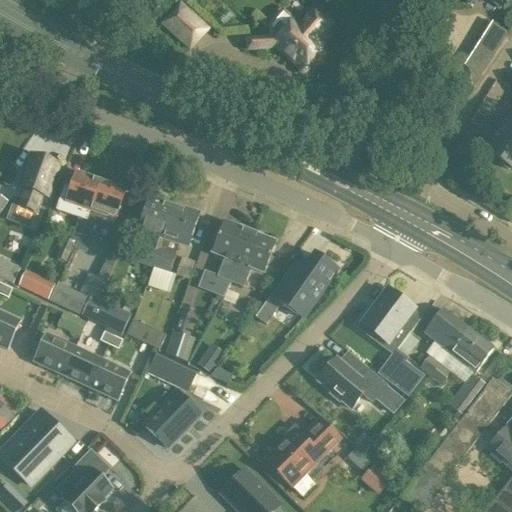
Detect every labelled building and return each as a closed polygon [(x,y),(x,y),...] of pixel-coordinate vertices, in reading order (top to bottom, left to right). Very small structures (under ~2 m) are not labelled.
[(490,0),(490,1),(502,9),(507,0),(460,0),(469,5),(471,0),(490,0)] [(164,20),(159,26),(189,53),(210,29),(202,22),(203,22),(187,8),(180,2),(164,20)] [(299,27),(292,21),(286,29),(278,22),(271,31),(273,39),(245,41),(246,42),(253,41),(253,50),(246,51),(275,50),(296,68),(300,78),(307,80),(312,78),(331,56),(315,41),(329,26),(312,11),(299,27)] [(507,35),(489,23),(460,69),(444,72),(448,94),(472,90),(507,35)] [(511,117),(509,122),(507,121),(485,154),(502,164),(502,167),(508,171),(511,170),(511,117)] [(45,197),(56,167),(32,158),(20,188),(24,190),(18,207),(34,213),(40,195),(45,197)] [(57,212),(78,219),(76,226),(83,229),(100,182),(75,174),(70,190),(65,188),(57,212)] [(100,182),(83,229),(92,232),(94,226),(100,228),(104,217),(114,221),(124,191),(100,182)] [(136,231),(155,237),(151,248),(142,245),(136,263),(153,268),(173,207),(146,199),(136,231)] [(198,215),(173,207),(153,268),(169,273),(174,255),(178,245),(188,248),(198,215)] [(216,279),(229,285),(249,234),(223,224),(211,254),(224,259),(216,279)] [(76,226),(70,242),(88,248),(94,232),(92,232),(83,229),(76,226)] [(275,244),(249,234),(229,285),(242,290),(250,270),(263,275),(275,244)] [(74,243),(64,240),(56,258),(65,262),(68,254),(70,254),(74,243)] [(294,263),(278,285),(255,318),(265,326),(280,305),(297,316),(308,301),(310,303),(322,286),(325,288),(337,271),(314,255),(304,270),(294,263)] [(175,277),(189,278),(191,259),(177,258),(175,277)] [(0,278),(13,285),(20,270),(0,260),(0,278)] [(85,299),(77,315),(90,320),(91,322),(122,337),(131,317),(100,302),(99,305),(96,304),(111,270),(103,266),(97,279),(87,300),(85,299)] [(144,286),(162,292),(168,274),(149,268),(144,286)] [(24,271),(18,286),(47,299),(53,285),(24,271)] [(87,300),(97,279),(88,275),(79,296),(85,299),(87,300)] [(3,286),(0,291),(0,296),(7,300),(12,291),(12,290),(3,286)] [(50,302),(77,315),(85,299),(79,296),(57,286),(50,302)] [(389,290),(373,311),(368,307),(357,322),(397,352),(409,335),(399,328),(412,310),(400,301),(401,299),(389,290)] [(425,335),(449,354),(467,330),(443,312),(425,335)] [(19,324),(0,315),(0,347),(6,351),(19,324)] [(63,315),(57,328),(80,338),(86,325),(63,315)] [(165,338),(132,322),(125,337),(158,352),(165,338)] [(493,351),(467,330),(449,354),(475,374),(493,351)] [(194,338),(171,331),(164,354),(187,361),(194,338)] [(104,333),(99,342),(109,347),(113,337),(104,333)] [(33,363),(61,376),(74,350),(46,337),(33,363)] [(113,337),(109,347),(118,351),(122,342),(113,337)] [(196,367),(208,376),(223,356),(211,347),(196,367)] [(89,389),(101,363),(74,350),(61,376),(89,389)] [(196,374),(157,355),(147,375),(187,394),(196,374)] [(419,371),(428,378),(438,365),(429,358),(419,371)] [(322,377),(317,382),(330,394),(329,396),(339,404),(341,402),(350,410),(362,396),(371,404),(375,400),(394,415),(404,403),(386,387),(386,386),(368,371),(360,380),(336,360),(331,366),(330,365),(321,376),(322,377)] [(129,376),(101,363),(89,389),(117,402),(129,376)] [(403,364),(388,384),(407,398),(423,378),(403,364)] [(450,375),(438,365),(428,378),(440,387),(450,375)] [(228,386),(232,377),(216,370),(210,378),(228,386)] [(471,376),(454,399),(466,409),(484,386),(471,376)] [(511,395),(493,381),(423,471),(443,486),(511,397),(511,395)] [(0,393),(0,428),(17,408),(0,393)] [(199,416),(176,394),(144,427),(166,449),(199,416)] [(40,414),(7,448),(18,459),(10,468),(30,487),(72,444),(40,414)] [(338,440),(320,421),(301,440),(291,429),(283,438),(286,441),(269,458),(280,470),(276,474),(290,487),(338,440)] [(511,511),(511,421),(487,450),(511,472),(511,478),(485,511),(511,511)] [(354,451),(347,459),(362,473),(369,466),(354,451)] [(74,472),(56,491),(63,499),(61,500),(73,511),(94,511),(104,502),(102,500),(111,491),(100,480),(109,470),(90,452),(72,470),(74,472)] [(378,497),(390,483),(372,467),(360,481),(378,497)] [(275,511),(280,507),(245,471),(220,495),(236,511),(275,511)] [(15,498),(8,506),(13,511),(19,511),(25,506),(15,498)]
